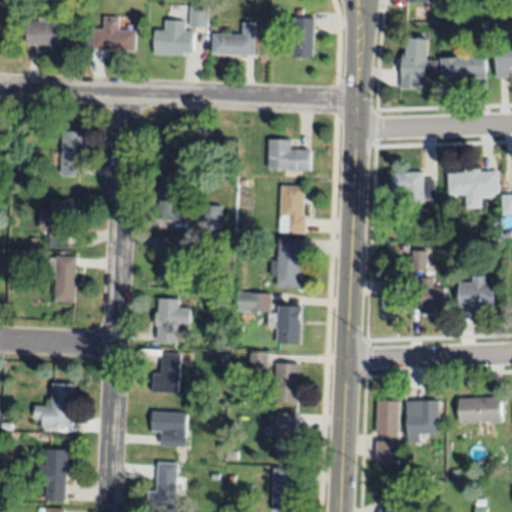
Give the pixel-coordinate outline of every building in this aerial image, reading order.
[(208,27),(190,26),(191,6),(209,7),(208,27)] [(295,18),(308,18),(308,12),(314,12),(313,18),(315,18),(313,57),(293,56),(295,18)] [(66,46),(27,44),(28,22),(39,22),(39,16),(47,17),(47,22),(67,23),(66,46)] [(135,51),(93,50),(93,46),(87,45),(88,29),(94,30),(94,29),(104,29),(104,17),(119,18),(118,30),(136,31),(135,51)] [(183,57),(154,55),(155,30),(165,31),(165,20),(186,21),(185,31),(195,32),(193,53),(184,52),(183,57)] [(256,23),(254,56),(212,54),(213,34),(243,36),(244,23),(256,23)] [(407,38),(428,39),(427,59),(433,59),(433,60),(437,60),(436,72),(426,71),(425,81),(420,81),(419,88),(400,87),(403,53),(406,53),(407,38)] [(497,78),(496,49),(511,49),(511,72),(508,72),(508,78),(497,78)] [(442,80),(442,58),(458,57),(458,56),(485,56),(486,80),(442,80)] [(80,175),(60,174),(61,163),(51,163),(52,152),(61,153),(62,131),(82,132),(82,146),(84,146),(84,159),(81,159),(80,175)] [(163,155),(163,137),(173,138),(173,135),(205,137),(204,152),(193,151),(193,161),(171,160),(172,155),(163,155)] [(268,140),(291,140),(291,149),(310,149),(309,171),(268,170),(268,140)] [(498,171),(499,193),(491,193),(491,197),(482,198),(482,207),(466,207),(466,194),(449,195),(448,173),(465,173),(465,170),(480,170),(480,172),(498,171)] [(390,174),(423,171),(424,180),(434,179),(435,199),(425,199),(425,203),(405,205),(404,193),(391,193),(390,174)] [(160,178),(180,179),(180,193),(193,194),(192,211),(178,210),(177,220),(161,219),(162,211),(159,211),(160,195),(157,195),(157,190),(160,190),(160,178)] [(280,186),(304,187),(303,216),(305,216),(305,233),(286,232),(286,219),(279,218),(280,186)] [(511,195),(511,214),(503,215),(503,196),(511,195)] [(70,216),(68,247),(49,246),(49,230),(39,229),(40,210),(50,210),(50,199),(68,200),(68,199),(78,200),(77,217),(70,216)] [(200,229),(201,206),(222,206),(221,230),(200,229)] [(180,280),(159,280),(160,263),(158,263),(158,237),(181,237),(180,280)] [(246,248),(237,248),(237,238),(246,238),(246,248)] [(279,238),(304,240),(304,261),(301,261),(299,287),(275,286),(276,276),(270,276),(271,260),(277,260),(279,238)] [(427,250),(427,272),(413,272),(413,250),(427,250)] [(77,257),(75,298),(55,298),(56,278),(48,278),(48,257),(56,258),(56,256),(77,257)] [(495,309),(460,308),(461,282),(473,282),(473,277),(487,277),(486,283),(495,283),(495,309)] [(403,311),(383,312),(382,280),(402,279),(403,311)] [(422,286),(447,286),(447,306),(422,306),(422,286)] [(270,313),(237,311),(238,292),(271,294),(270,313)] [(212,302),(212,294),(224,295),(223,303),(212,302)] [(177,343),(156,341),(158,325),(155,325),(156,312),(158,312),(159,298),(178,299),(177,306),(188,307),(187,325),(179,324),(177,343)] [(267,328),(267,313),(270,313),(277,313),(278,307),(302,308),(300,345),(276,343),(277,328),(267,328)] [(250,352),(268,352),(267,370),(265,370),(264,377),(251,377),(252,370),(249,369),(250,352)] [(153,392),(154,373),(162,374),(163,354),(181,355),(179,393),(153,392)] [(276,363),(299,364),(298,402),(275,401),(276,363)] [(230,376),(231,368),(244,369),(244,376),(230,376)] [(52,382),(72,383),(72,397),(74,397),(74,426),(42,426),(42,417),(35,416),(35,404),(51,405),(52,382)] [(460,399),(502,397),(503,422),(493,423),(493,422),(460,423),(460,399)] [(407,401),(438,400),(439,433),(421,434),(421,442),(409,443),(407,401)] [(378,401),(399,401),(399,463),(377,463),(377,441),(382,441),(382,434),(377,434),(378,401)] [(152,431),(153,411),(188,413),(186,447),(161,446),(161,432),(152,431)] [(277,413),(295,413),(295,423),(296,423),(295,452),(276,451),(277,413)] [(66,501),(46,500),(46,486),(36,485),(37,465),(47,465),(47,450),(69,451),(68,467),(70,467),(70,471),(67,471),(66,501)] [(148,508),(148,491),(157,491),(158,463),(179,464),(177,510),(148,508)] [(274,469),(293,470),(293,480),(295,480),(294,511),(273,511),(274,469)] [(451,478),(451,470),(459,470),(459,478),(451,478)]
